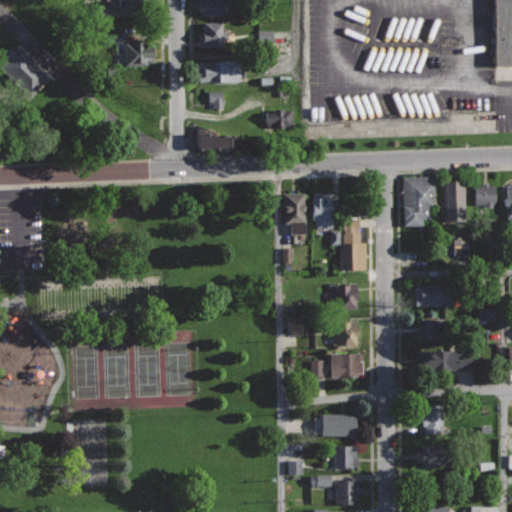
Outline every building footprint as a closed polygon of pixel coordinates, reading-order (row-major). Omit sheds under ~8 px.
[(151,0),(118,0),(118,4),(95,4),(95,15),(120,15),(120,9),(151,10),(151,0)] [(199,0),(199,11),(202,11),(202,14),(222,14),(222,11),(229,11),(229,0),(199,0)] [(511,0),(493,0),(494,64),(511,63),(511,0)] [(222,21),(204,22),(204,32),(199,32),(199,45),(222,45),(222,21)] [(271,44),(271,31),(257,30),(256,44),(271,44)] [(105,43),(120,43),(119,32),(104,33),(105,43)] [(143,41),(123,41),(124,65),(153,65),(153,45),(143,45),(143,41)] [(18,47),(0,64),(0,68),(29,97),(49,78),(18,47)] [(239,59),(197,60),(198,81),(239,80),(239,59)] [(222,90),(208,90),(208,102),(212,102),(212,106),(223,106),(222,90)] [(292,108),(266,109),(266,125),(273,125),(273,127),(293,127),(292,108)] [(197,124),(197,144),(200,147),(243,147),(261,147),(260,137),(242,137),(231,135),(197,124)] [(434,175),(401,176),(403,225),(423,225),(423,217),(430,217),(430,208),(435,208),(434,175)] [(464,179),(443,180),(443,213),(448,213),(449,221),(465,221),(464,179)] [(493,185),(472,186),(473,204),(495,203),(493,185)] [(331,190),(311,191),(312,218),(315,218),(315,227),(332,227),(331,190)] [(305,192),(282,192),(283,214),(288,214),(289,233),(306,233),(305,192)] [(358,217),(342,217),(342,229),(329,229),(330,244),(338,244),(339,269),(366,269),(366,241),(359,241),(358,217)] [(465,239),(452,239),(452,263),(466,263),(465,239)] [(280,262),(290,262),(290,247),(281,247),(280,262)] [(357,282),(336,282),(336,289),(331,290),(331,307),(355,307),(355,300),(357,300),(357,282)] [(454,282),(413,284),(413,304),(455,303),(454,282)] [(479,320),(494,321),(495,309),(479,309),(479,320)] [(301,316),(285,316),(286,333),(301,333),(301,316)] [(446,317),(416,318),(416,339),(446,339),(446,317)] [(359,320),(331,320),(331,344),(359,345),(359,320)] [(472,348),(413,350),(414,363),(420,363),(420,369),(473,368),(472,348)] [(359,351),(329,351),(329,375),(359,375),(359,351)] [(321,377),(321,360),(308,359),(308,376),(321,377)] [(443,403),(424,403),(425,415),(421,415),(421,425),(425,425),(425,432),(439,432),(439,424),(443,424),(443,403)] [(356,413),(320,413),(320,434),(356,435),(356,413)] [(355,444),(333,444),(333,465),(358,465),(358,455),(355,455),(355,444)] [(452,444),(420,445),(420,450),(415,450),(416,460),(420,460),(421,466),(452,465),(452,444)] [(287,475),(300,474),(300,460),(286,460),(287,475)] [(329,474),(308,475),(309,486),(329,485),(329,474)] [(357,478),(334,479),(335,502),(357,502),(356,493),(362,493),(362,480),(357,480),(357,478)] [(414,483),(446,482),(447,499),(415,500),(414,483)]
